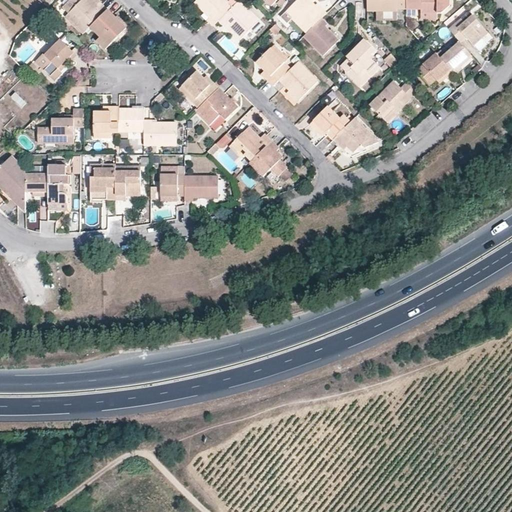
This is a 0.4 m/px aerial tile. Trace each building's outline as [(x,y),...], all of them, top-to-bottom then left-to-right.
[(70,14),(79,5),(74,0),(71,0),(64,8),(70,14)] [(92,0),(83,0),(79,5),(70,14),(66,17),(84,34),(91,27),(108,10),(102,4),(100,7),(92,0)] [(232,8),(224,0),(197,0),(196,2),(210,17),(208,20),(214,26),(220,20),(232,8)] [(319,10),(309,0),(298,0),(286,12),(281,17),(287,24),(293,18),(307,33),(322,18),(327,13),(321,8),(319,10)] [(367,0),(367,9),(367,11),(377,11),(397,11),(397,9),(407,9),(406,0),(367,0)] [(441,13),(450,5),(450,0),(406,0),(407,9),(421,9),(421,21),(435,21),(435,20),(437,19),(437,13),(441,13)] [(258,22),(239,2),(232,8),(220,20),(240,40),(258,22)] [(108,10),(91,27),(101,38),(109,46),(126,29),(108,10)] [(397,11),(377,11),(376,20),(397,20),(397,11)] [(464,17),(449,29),(460,42),(460,43),(466,37),(473,45),(474,45),(478,50),(486,44),(482,38),(489,33),(473,15),(466,20),(464,17)] [(322,18),(307,33),(303,37),(323,56),(339,41),(325,27),(328,24),(322,18)] [(109,46),(101,38),(97,41),(105,50),(109,46)] [(74,53),(61,40),(46,55),(44,54),(36,61),(55,81),(63,74),(61,72),(58,69),(74,53)] [(369,57),(376,51),(364,40),(347,58),(348,59),(340,67),(346,73),(351,67),(359,77),(366,71),(368,72),(376,64),(369,57)] [(460,43),(460,42),(440,58),(454,74),(455,75),(462,69),(458,65),(470,55),(460,43)] [(271,48),(285,63),(288,59),(274,46),(271,48)] [(285,63),(271,48),(257,62),(265,70),(271,76),(267,80),(273,86),(280,80),(291,69),(285,63)] [(77,55),(74,53),(58,69),(61,72),(77,55)] [(440,58),(437,54),(416,71),(429,86),(437,80),(440,83),(447,78),(448,79),(454,74),(440,58)] [(34,61),(30,65),(38,74),(42,70),(34,61)] [(318,82),(299,62),(291,69),(280,80),(290,90),(300,100),(318,82)] [(379,67),(376,64),(368,72),(366,71),(359,77),(351,67),(346,73),(359,87),(379,67)] [(262,74),(267,80),(271,76),(265,70),(262,74)] [(211,86),(204,79),(197,72),(183,86),(197,100),(193,103),(199,109),(220,88),(214,83),(211,86)] [(207,76),(204,79),(211,86),(214,83),(207,76)] [(418,90),(408,80),(401,88),(394,81),(369,105),(382,117),(394,106),(399,111),(412,99),(410,97),(418,90)] [(197,100),(183,86),(180,89),(193,103),(197,100)] [(220,88),(199,109),(196,112),(210,126),(221,115),(226,120),(238,107),(220,88)] [(300,100),(290,90),(287,93),(297,103),(300,100)] [(388,123),(399,111),(394,106),(382,117),(388,123)] [(120,110),(120,107),(112,107),(112,112),(104,112),(94,112),(94,133),(109,133),(112,133),(120,134),(119,132),(120,110)] [(334,139),(351,122),(343,115),(339,119),(328,107),(314,120),(326,133),(333,140),(334,139)] [(75,127),(84,127),(84,110),(74,109),(74,119),(53,120),(53,128),(38,128),(38,143),(74,143),(75,127)] [(144,121),(144,109),(120,110),(119,132),(144,132),(144,121)] [(215,131),(226,120),(221,115),(210,126),(215,131)] [(378,142),(355,118),(351,122),(334,139),(344,150),(349,146),(354,152),(362,144),(366,148),(378,142)] [(323,136),(326,133),(314,120),(310,124),(323,136)] [(144,121),(144,132),(144,145),(177,145),(177,123),(152,123),(152,121),(144,121)] [(245,155),(251,162),(272,142),(265,135),(261,139),(249,128),(230,147),(241,158),(245,155)] [(271,170),(278,177),(279,176),(285,182),(292,175),(286,169),(287,168),(280,161),(274,155),(277,151),(279,149),(272,142),(251,162),(250,163),(263,177),(271,170)] [(283,158),(277,151),(274,155),(280,161),(283,158)] [(26,175),(26,170),(12,157),(0,169),(0,187),(26,213),(26,192),(26,175)] [(116,166),(116,165),(92,164),(91,178),(96,178),(96,169),(116,169),(116,166)] [(66,176),(67,166),(58,166),(49,166),(49,174),(49,197),(49,203),(67,204),(68,198),(67,196),(66,195),(64,194),(64,184),(70,185),(69,176),(66,176)] [(116,172),(116,169),(96,169),(96,178),(91,178),(91,200),(116,200),(116,172)] [(141,191),(141,172),(116,172),(116,200),(126,200),(126,196),(127,196),(127,190),(141,191)] [(49,174),(26,175),(26,192),(40,193),(40,196),(49,197),(49,174)] [(185,177),(185,175),(162,175),(161,196),(179,196),(185,196),(185,177)] [(219,177),(185,177),(185,196),(186,200),(195,201),(195,198),(219,198),(219,177)] [(3,207),(10,213),(16,204),(9,199),(3,207)]
